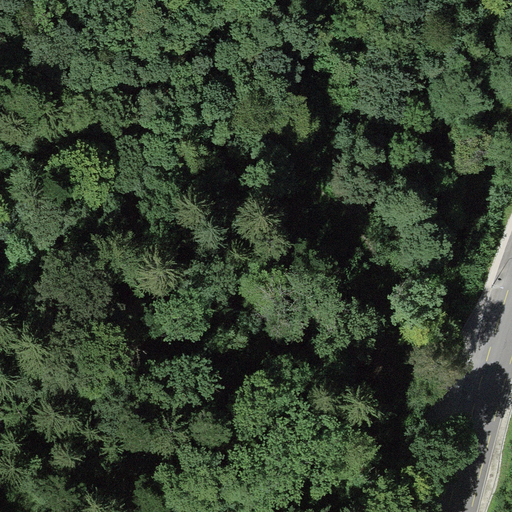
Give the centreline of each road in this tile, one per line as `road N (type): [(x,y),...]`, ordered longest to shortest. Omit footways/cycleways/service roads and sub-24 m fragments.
road 1 (track): [(287,0),(277,135),(315,220),(432,381),(483,416)]
road 2 (residential): [(460,511),(511,321)]
